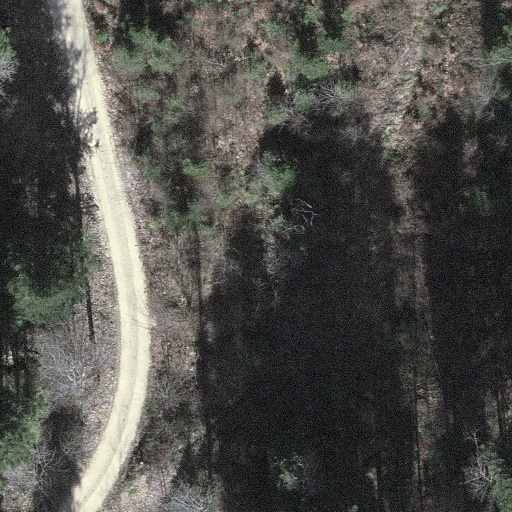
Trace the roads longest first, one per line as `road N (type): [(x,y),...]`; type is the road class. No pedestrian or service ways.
road 1 (track): [(81,506),(118,509),(151,492),(312,349),(338,316),(368,192),(438,0)]
road 2 (track): [(76,511),(125,418),(132,369),(123,251),(67,0)]
